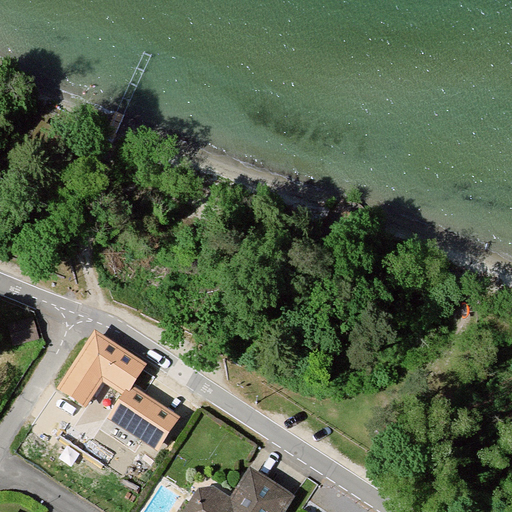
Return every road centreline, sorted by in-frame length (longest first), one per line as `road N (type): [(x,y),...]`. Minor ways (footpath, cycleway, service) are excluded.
road 1 (residential): [(84,315),(395,511)]
road 2 (residential): [(84,315),(0,448)]
